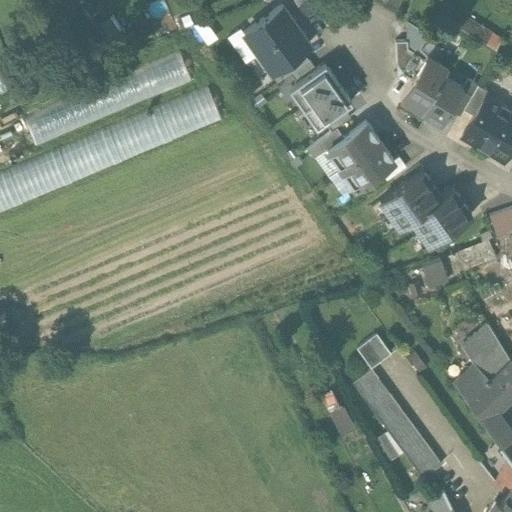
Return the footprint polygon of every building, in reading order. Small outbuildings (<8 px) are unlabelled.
[(297,0),(304,15),(326,5),(324,0),(297,0)] [(246,44),(255,56),(297,26),(282,5),(243,32),(250,42),(246,44)] [(310,44),(297,26),(255,56),(261,66),(265,63),(271,72),(300,51),(310,44)] [(424,58),(407,48),(406,41),(394,41),(395,63),(401,73),(411,79),(424,58)] [(278,81),(289,73),(307,60),(300,51),(271,72),(278,81)] [(447,67),(426,55),(424,58),(411,79),(399,100),(420,112),(441,75),(442,75),(447,67)] [(184,58),(25,109),(34,138),(194,87),(184,58)] [(295,83),(315,69),(308,59),(307,60),(289,73),(295,83)] [(337,83),(324,63),(315,69),(295,83),(288,88),(302,108),(337,83)] [(0,90),(0,91),(8,86),(0,72),(0,90)] [(442,75),(441,75),(420,112),(440,124),(449,110),(462,87),(442,75)] [(463,110),(477,85),(467,79),(462,87),(449,110),(459,116),(463,110)] [(351,102),(337,83),(302,108),(315,128),(323,122),(343,108),(351,102)] [(473,116),(486,95),(488,91),(477,85),(463,110),(473,116)] [(213,92),(0,167),(0,205),(225,127),(213,92)] [(511,110),(486,95),(473,116),(461,136),(502,161),(511,144),(511,110)] [(330,132),(336,128),(350,118),(343,108),(323,122),(330,132)] [(379,141),(365,122),(343,138),(326,150),(340,169),(379,141)] [(326,150),(343,138),(336,128),(330,132),(307,149),(314,158),(326,150)] [(393,161),(379,141),(340,169),(354,189),(379,171),(393,161)] [(398,158),(393,161),(379,171),(386,181),(405,167),(398,158)] [(440,196),(422,170),(379,200),(399,228),(410,220),(428,246),(471,216),(451,188),(440,196)] [(511,205),(490,213),(496,233),(511,227),(511,205)] [(487,237),(457,251),(467,272),(497,258),(487,237)] [(444,258),(423,262),(428,286),(449,281),(444,258)] [(511,396),(511,359),(509,362),(490,328),(462,347),(486,385),(504,404),(511,396)] [(355,349),(370,368),(389,354),(375,334),(355,349)] [(439,463),(370,369),(352,382),(421,477),(439,463)] [(504,404),(486,385),(468,402),(500,445),(501,446),(511,437),(511,435),(496,413),(504,404)] [(511,437),(501,446),(508,456),(511,460),(511,437)] [(496,465),(508,456),(501,446),(500,445),(488,454),(496,465)] [(511,499),(511,460),(508,456),(496,465),(511,484),(505,494),(506,495),(511,499)] [(447,511),(439,493),(429,502),(436,511),(447,511)] [(511,511),(511,499),(506,495),(503,494),(492,511),(511,511)]
